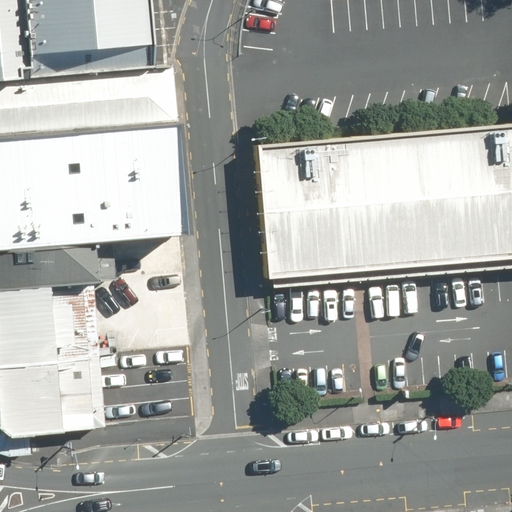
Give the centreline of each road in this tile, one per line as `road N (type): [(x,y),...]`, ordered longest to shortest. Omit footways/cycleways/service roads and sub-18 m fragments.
road 1 (unclassified): [(211,0),(205,61),(245,477)]
road 2 (secondary): [(245,477),(511,454)]
road 3 (secondary): [(0,475),(145,486)]
